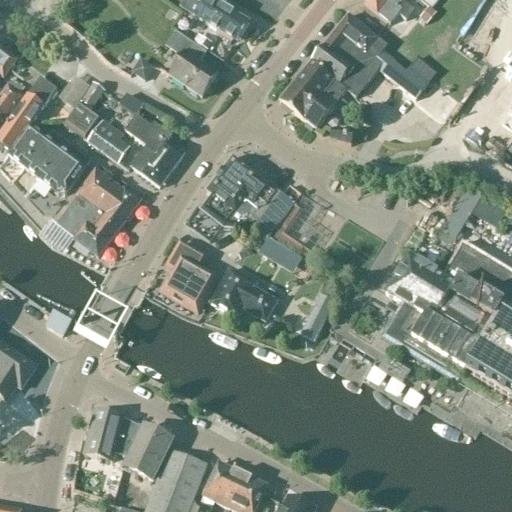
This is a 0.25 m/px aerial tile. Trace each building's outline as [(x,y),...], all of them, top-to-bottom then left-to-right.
[(206,0),(206,1),(195,20),(206,27),(205,27),(238,47),(250,27),(219,8),(223,0),(206,0)] [(401,6),(405,0),(369,0),(364,6),(390,28),(398,18),(406,25),(414,16),(405,9),(401,6)] [(311,67),(280,105),(307,128),(306,129),(312,134),(313,133),(315,135),(348,97),(350,99),(350,98),(356,103),(380,74),(416,103),(430,86),(410,72),(407,76),(382,57),(386,52),(348,20),(325,49),(324,48),(310,66),(311,67)] [(202,101),(218,78),(199,66),(206,56),(176,35),(166,50),(176,57),(174,61),(179,65),(170,79),(202,101)] [(0,79),(3,82),(18,63),(0,50),(0,79)] [(16,69),(11,76),(4,86),(19,97),(24,90),(20,87),(22,84),(27,76),(16,69)] [(58,100),(72,108),(84,86),(70,78),(58,100)] [(0,137),(0,149),(10,156),(10,157),(29,131),(57,93),(40,81),(0,137)] [(92,112),(104,94),(94,87),(81,105),(92,112)] [(0,129),(21,100),(8,91),(0,100),(0,129)] [(75,136),(90,114),(80,107),(65,129),(75,136)] [(100,121),(90,114),(75,136),(85,143),(100,121)] [(159,192),(184,160),(166,147),(171,139),(154,127),(152,130),(137,119),(126,133),(147,150),(131,170),(159,192)] [(119,168),(130,153),(123,148),(127,143),(104,125),(89,146),(119,168)] [(8,159),(24,172),(45,142),(46,143),(52,135),(43,128),(33,133),(29,131),(10,157),(10,156),(8,159)] [(351,149),(354,138),(340,134),(340,136),(332,134),(330,142),(337,144),(337,145),(351,149)] [(24,172),(39,184),(61,154),(67,146),(52,135),(46,143),(45,142),(24,172)] [(61,154),(39,184),(59,199),(66,198),(92,164),(70,148),(64,157),(61,154)] [(212,199),(201,213),(223,230),(246,232),(249,227),(267,241),(293,208),(268,189),(261,183),(233,161),(207,195),(212,199)] [(98,262),(141,205),(97,172),(77,198),(79,199),(57,229),(75,242),(74,243),(98,262)] [(184,223),(208,244),(219,232),(195,210),(184,223)] [(167,271),(173,275),(210,296),(217,283),(199,272),(205,261),(180,247),(167,271)] [(511,287),(472,263),(466,259),(459,270),(450,265),(442,279),(409,259),(386,297),(401,307),(380,341),(457,388),(465,375),(511,403),(511,287)] [(140,272),(143,283),(162,278),(159,267),(140,272)] [(229,274),(220,289),(210,308),(237,323),(245,310),(263,321),(271,307),(253,297),(257,290),(229,274)] [(197,318),(210,296),(173,275),(161,296),(197,318)] [(53,319),(52,322),(50,325),(46,332),(62,341),(66,334),(63,332),(66,326),(53,319)] [(314,344),(320,331),(295,319),(289,332),(314,344)] [(37,370),(0,344),(0,401),(6,406),(17,390),(21,393),(37,370)] [(377,385),(384,370),(368,363),(362,378),(377,385)] [(114,458),(128,461),(135,447),(132,446),(140,430),(138,429),(138,430),(123,423),(124,422),(95,414),(84,458),(112,466),(114,458)] [(135,447),(128,461),(124,471),(153,485),(172,445),(143,431),(135,447)] [(190,511),(193,505),(206,471),(168,456),(147,511),(190,511)] [(256,511),(266,490),(248,481),(218,467),(203,500),(227,511),(256,511)] [(311,511),(288,501),(282,511),(311,511)]
